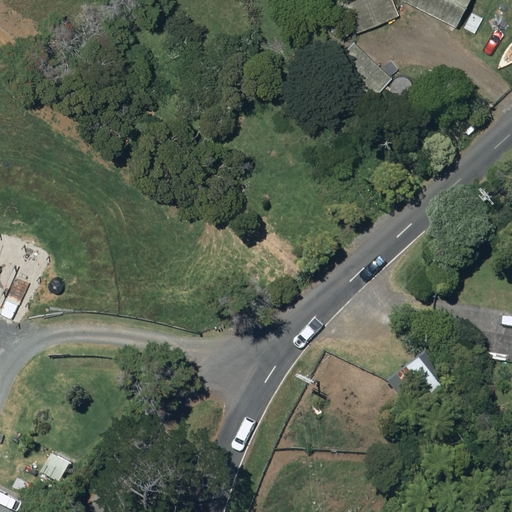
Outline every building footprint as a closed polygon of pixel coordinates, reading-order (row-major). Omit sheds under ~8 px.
[(402,13),(397,0),(347,0),(359,30),(402,13)] [(420,0),(462,22),(474,0),(420,0)] [(471,36),(426,3),(413,21),(458,54),(471,36)] [(396,75),(357,40),(334,65),(373,101),(396,75)] [(47,251),(8,236),(2,251),(40,267),(47,251)] [(429,353),(392,381),(419,416),(439,401),(434,395),(451,382),(429,353)] [(77,462),(55,447),(35,476),(57,491),(77,462)]
